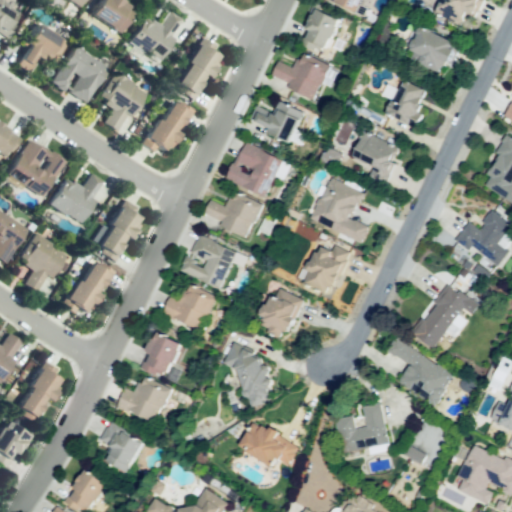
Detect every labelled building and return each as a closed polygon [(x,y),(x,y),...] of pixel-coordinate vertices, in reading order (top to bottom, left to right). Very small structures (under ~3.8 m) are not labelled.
[(95,0),(88,11),(119,31),(133,9),(121,1),(121,0),(95,0)] [(484,0),(444,0),(436,20),(461,31),(470,10),(479,13),(484,0)] [(0,33),(4,36),(18,14),(0,2),(0,33)] [(143,18),(128,39),(159,61),(176,38),(169,34),(180,19),(165,8),(153,25),(143,18)] [(322,9),(310,38),(333,47),(345,18),(322,9)] [(38,24),(65,43),(53,59),(43,52),(32,67),(21,59),(30,46),(25,42),(38,24)] [(420,25),(460,47),(445,74),(405,53),(420,25)] [(197,43),(175,82),(197,94),(219,55),(197,43)] [(52,80),(73,46),(105,67),(83,101),(68,91),(79,75),(70,70),(60,86),(52,80)] [(272,75),(295,85),(292,90),(312,100),(328,66),(308,56),(302,69),(280,58),(272,75)] [(115,73),(147,93),(135,112),(128,108),(115,129),(103,121),(110,109),(97,101),(115,73)] [(409,76),(394,111),(417,121),(433,86),(409,76)] [(511,87),(500,106),(511,114),(511,87)] [(168,97),(145,140),(167,151),(190,109),(168,97)] [(511,122),(511,98),(501,116),(511,122)] [(253,118),(275,128),(272,134),(290,142),(304,110),(283,101),(278,111),(259,103),(253,118)] [(0,156),(3,159),(19,136),(0,122),(0,156)] [(353,157),(389,172),(400,147),(364,132),(353,157)] [(508,134),(511,136),(511,203),(486,186),(505,159),(495,152),(508,134)] [(247,139),(284,157),(266,194),(232,177),(237,167),(252,175),(256,167),(238,158),(247,139)] [(27,140),(5,171),(41,195),(63,163),(51,155),(39,172),(32,167),(43,151),(27,140)] [(331,168),(310,209),(363,235),(370,221),(350,212),(363,184),(331,168)] [(100,181),(89,197),(94,201),(76,224),(47,203),(65,179),(75,186),(86,171),(100,181)] [(206,214),(222,222),(220,227),(245,240),(261,206),(235,193),(228,208),(212,201),(206,214)] [(119,205),(107,225),(109,226),(96,247),(113,257),(124,239),(130,242),(137,231),(132,228),(139,217),(119,205)] [(0,212),(26,230),(3,264),(0,262),(0,212)] [(456,242),(496,270),(508,252),(498,245),(511,225),(493,212),(483,228),(471,220),(456,242)] [(320,223),(297,273),(330,289),(354,239),(320,223)] [(201,235),(238,251),(221,289),(181,272),(187,258),(207,267),(212,256),(195,249),(201,235)] [(22,262),(38,237),(65,254),(50,277),(45,274),(35,291),(22,283),(32,268),(22,262)] [(92,262),(80,282),(77,280),(60,307),(71,314),(74,310),(80,313),(86,304),(92,307),(99,296),(94,294),(108,272),(92,262)] [(449,283),(414,332),(434,347),(461,310),(470,317),(479,304),(449,283)] [(165,314),(202,329),(214,298),(188,287),(183,300),(173,295),(165,314)] [(279,290),(262,324),(287,337),(304,302),(279,290)] [(186,342),(168,377),(145,366),(163,330),(186,342)] [(19,342),(9,356),(15,360),(0,382),(0,345),(8,334),(19,342)] [(397,339),(451,371),(434,400),(399,379),(410,362),(390,350),(397,339)] [(236,343),(264,356),(277,399),(252,407),(242,370),(227,363),(236,343)] [(39,368),(17,407),(32,416),(42,398),(51,403),(57,391),(51,388),(56,378),(39,368)] [(171,392),(141,379),(135,392),(127,389),(119,408),(157,425),(171,392)] [(384,398),(394,443),(343,454),(335,420),(352,416),(356,433),(369,430),(364,403),(384,398)] [(511,425),(493,418),(505,398),(511,404),(511,425)] [(257,417),(239,446),(273,466),(279,456),(290,463),(302,443),(257,417)] [(0,455),(0,431),(7,421),(26,433),(8,461),(0,455)] [(114,424),(146,441),(128,474),(109,463),(117,448),(104,442),(114,424)] [(511,460),(506,457),(504,462),(475,446),(459,476),(466,479),(460,490),(490,505),(496,491),(487,487),(491,482),(511,491),(511,460)] [(90,469),(71,500),(90,511),(92,511),(111,481),(90,469)] [(236,504),(229,511),(148,511),(157,498),(178,511),(185,502),(195,508),(209,489),(236,504)] [(295,511),(381,511),(383,510),(354,494),(343,511),(328,511),(304,498),(295,511)]
